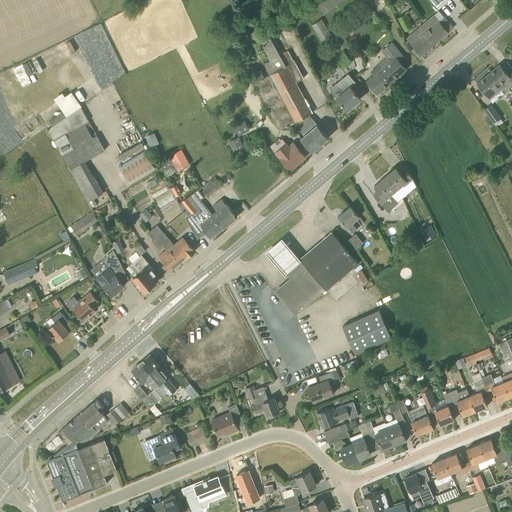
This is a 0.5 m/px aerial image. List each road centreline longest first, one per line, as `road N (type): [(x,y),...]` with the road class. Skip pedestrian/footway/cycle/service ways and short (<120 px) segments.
road 1 (primary): [(193,287),(511,16)]
road 2 (residential): [(79,511),(271,439),(310,448),(340,489)]
road 3 (primary): [(138,331),(1,459)]
road 4 (residential): [(340,489),(511,419)]
